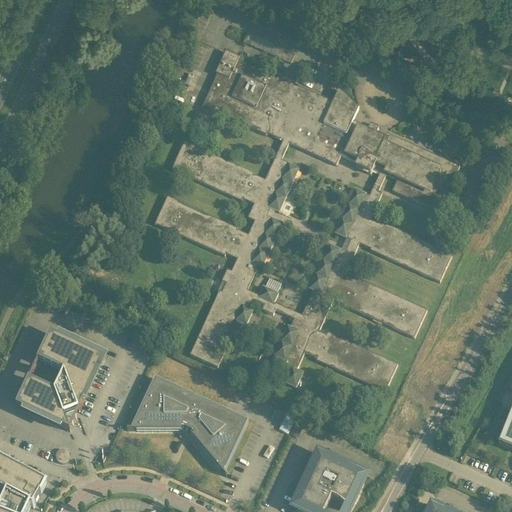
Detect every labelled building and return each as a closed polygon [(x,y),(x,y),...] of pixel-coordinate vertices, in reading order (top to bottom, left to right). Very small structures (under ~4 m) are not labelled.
[(284,62),(291,65),(295,56),(248,34),(243,44),(246,45),(284,62)] [(353,122),(359,110),(340,91),(339,91),(333,103),(331,102),(295,85),(296,82),(279,74),(277,79),(238,62),(239,59),(226,52),(216,74),(217,75),(201,110),(213,116),(217,108),(225,112),(223,116),(266,136),(267,135),(283,142),(265,181),(254,176),(254,175),(184,143),(172,171),(242,202),(243,200),(254,205),(248,219),(255,222),(248,236),(237,231),(238,230),(168,198),(155,226),(225,257),(226,255),(237,261),(232,273),(227,271),(222,282),(227,284),(222,294),(219,293),(190,357),(218,370),(232,338),(240,342),(253,312),(249,310),(253,302),(264,307),(262,312),(273,317),(275,312),(294,321),(290,329),(288,328),(268,372),(287,381),(285,385),(296,390),(303,375),(297,372),(304,355),(316,361),(315,362),(385,394),(398,366),(328,334),(327,336),(319,333),(334,301),(345,307),(345,308),(415,340),(427,312),(357,280),(356,282),(345,277),(359,246),(371,251),(370,252),(440,284),(453,256),(383,224),(382,227),(370,221),(382,195),(379,193),(386,177),(397,182),(392,193),(412,202),(413,201),(437,212),(448,188),(450,189),(460,168),(387,135),(386,137),(377,133),(378,129),(378,128),(371,125),(370,125),(368,129),(353,122)] [(30,381),(29,380),(16,408),(70,433),(104,360),(50,335),(37,363),(38,364),(39,363),(64,375),(55,393),(30,382),(30,381)] [(184,429),(184,430),(192,433),(194,435),(192,437),(191,436),(191,437),(192,438),(191,438),(219,471),(226,478),(224,475),(247,423),(155,381),(131,432),(127,432),(127,433),(137,433),(180,433),(182,433),(182,432),(181,432),(181,429),(184,429)] [(511,412),(498,446),(511,451),(511,412)] [(56,456),(56,457),(55,458),(55,460),(56,460),(56,461),(56,462),(57,463),(58,464),(59,465),(60,465),(61,466),(62,466),(63,466),(64,466),(65,465),(67,465),(67,464),(68,463),(70,460),(70,458),(70,457),(69,456),(69,455),(68,454),(67,453),(66,452),(65,452),(64,451),(62,451),(61,451),(60,452),(59,452),(58,453),(57,454),(56,455),(56,456)] [(297,510),(296,511),(298,511),(325,511),(332,499),(337,502),(349,511),(348,511),(349,511),(352,509),(354,505),(356,501),(357,498),(360,492),(361,489),(362,484),(362,483),(361,484),(359,483),(362,477),(363,476),(321,457),(321,458),(319,464),(316,463),(316,462),(296,504),(297,504),(297,503),(300,505),(297,510)] [(0,492),(7,496),(0,511),(25,511),(28,507),(34,510),(46,487),(0,462),(0,492)]
